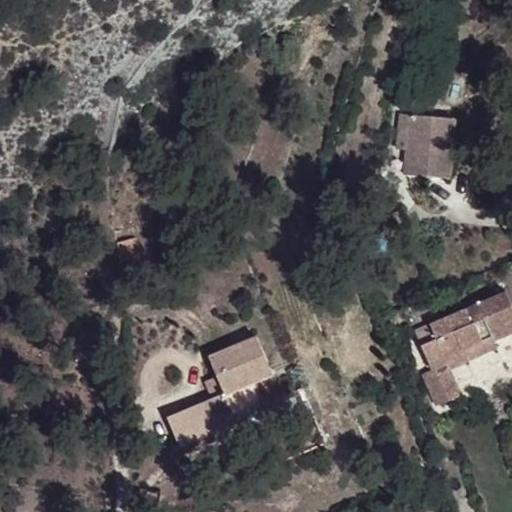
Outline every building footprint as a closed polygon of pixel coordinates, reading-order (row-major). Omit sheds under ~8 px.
[(406,150),(410,114),(399,113),(396,149),(406,150)] [(455,119),(410,114),(406,150),(404,174),(450,179),(455,119)] [(118,243),(120,262),(142,256),(136,237),(118,243)] [(429,325),(435,338),(421,345),(432,369),(448,362),(451,368),(499,346),(511,374),(511,373),(511,303),(505,289),(429,325)] [(429,325),(414,331),(421,345),(435,338),(429,325)] [(210,358),(218,377),(225,392),(212,398),(167,417),(180,447),(238,422),(236,416),(265,403),(256,381),(273,374),(258,338),(210,358)] [(432,369),(426,371),(441,401),(462,392),(451,368),(448,362),(432,369)] [(218,377),(205,383),(212,398),(225,392),(218,377)] [(265,403),(236,416),(238,422),(268,410),(265,403)]
